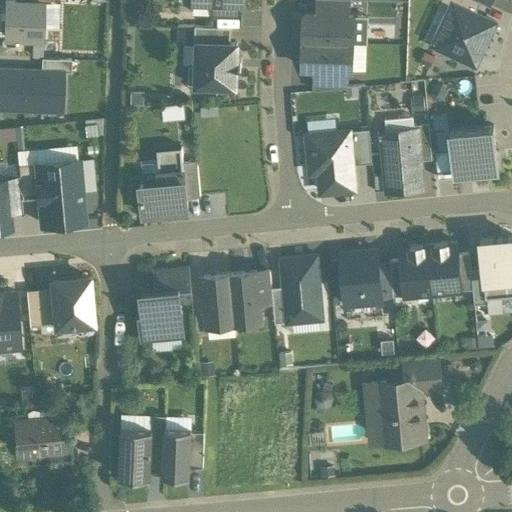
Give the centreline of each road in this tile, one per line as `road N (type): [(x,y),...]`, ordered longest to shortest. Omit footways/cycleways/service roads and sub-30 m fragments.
road 1 (residential): [(96,511),(107,241)]
road 2 (track): [(107,241),(114,0)]
road 3 (residential): [(232,511),(456,495)]
road 4 (residential): [(292,220),(281,0)]
road 5 (residential): [(511,203),(292,220)]
road 6 (residential): [(107,241),(292,220)]
road 7 (residential): [(456,495),(489,397),(511,370)]
